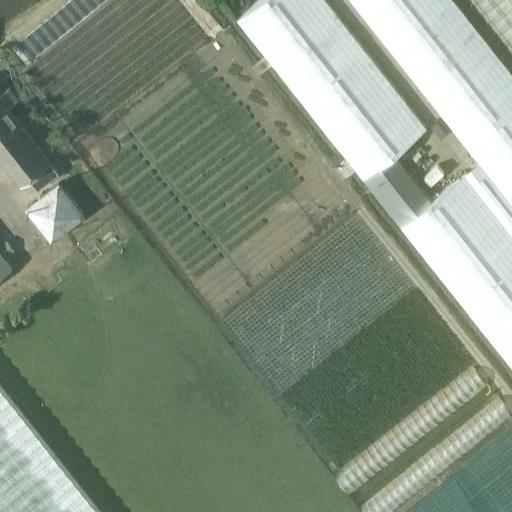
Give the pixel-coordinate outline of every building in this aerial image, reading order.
[(434,196),(397,149),(427,125),(327,0),(258,0),(237,17),(511,362),(511,71),(455,0),(352,0),(480,160),(434,196)] [(511,0),(477,0),(511,44),(511,0)] [(0,153),(21,180),(28,174),(38,186),(59,170),(7,104),(15,98),(7,87),(0,92),(0,153)] [(60,182),(26,207),(52,242),(86,216),(60,182)] [(0,274),(13,264),(0,248),(0,274)] [(102,511),(0,383),(0,511),(102,511)]
